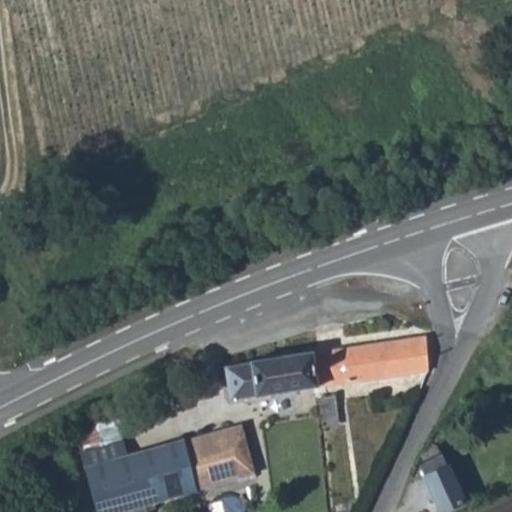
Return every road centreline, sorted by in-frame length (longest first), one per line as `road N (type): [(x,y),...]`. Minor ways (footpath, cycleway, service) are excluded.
road 1 (secondary): [(0,406),(190,315),(411,233)]
road 2 (residential): [(445,372),(492,276),(505,230),(501,206)]
road 3 (residential): [(381,511),(445,372)]
road 4 (residential): [(411,233),(445,330),(445,372)]
